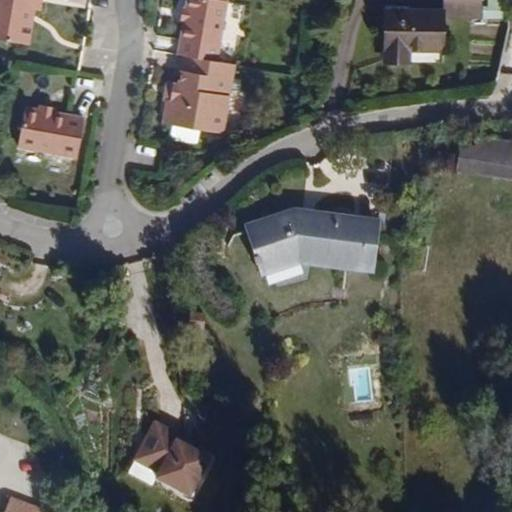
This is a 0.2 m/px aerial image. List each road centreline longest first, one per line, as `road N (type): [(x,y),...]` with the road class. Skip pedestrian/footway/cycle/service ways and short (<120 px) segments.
road 1 (residential): [(112,226),(155,233),(186,223),(283,146),(334,128),(511,108)]
road 2 (residential): [(112,226),(108,185),(131,41),(126,0)]
